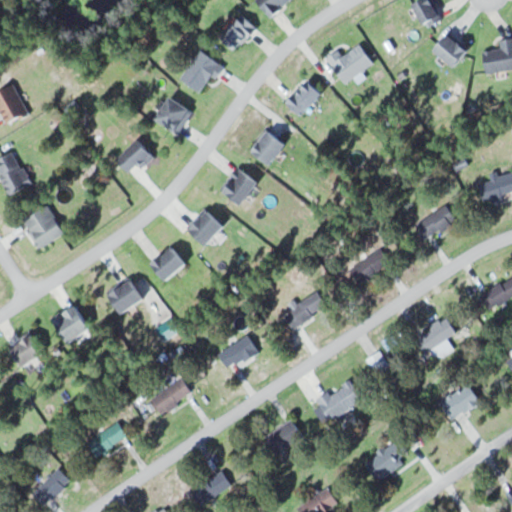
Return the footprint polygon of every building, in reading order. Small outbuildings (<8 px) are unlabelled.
[(443,20),(434,0),(422,0),(416,3),(427,28),(443,20)] [(260,28),(246,13),(224,34),(238,49),(260,28)] [(438,49),(456,67),(471,52),(453,34),(438,49)] [(511,37),(502,39),(503,49),(486,51),(489,72),(511,68),(511,37)] [(333,61),(347,82),(376,62),(361,42),(333,61)] [(183,78),(205,92),(224,64),(202,49),(183,78)] [(325,93),(312,79),(288,100),(301,115),(325,93)] [(31,111),(15,83),(0,90),(0,105),(9,123),(31,111)] [(179,131),(194,109),(173,95),(159,117),(179,131)] [(253,148),(273,163),(289,142),(270,127),(253,148)] [(119,157),(133,174),(156,154),(141,137),(119,157)] [(0,176),(2,176),(10,193),(32,183),(17,150),(0,157),(0,176)] [(224,187),(244,203),(261,181),(241,165),(224,187)] [(511,193),(511,169),(492,175),(493,180),(481,183),(485,201),(511,193)] [(24,221),(42,247),(67,230),(49,204),(24,221)] [(459,221),(449,204),(418,223),(427,240),(459,221)] [(190,225),(209,243),(227,225),(208,206),(190,225)] [(168,279),(189,262),(174,243),(153,260),(168,279)] [(351,268),(361,283),(393,263),(383,248),(351,268)] [(124,312),(146,296),(132,276),(110,291),(124,312)] [(511,297),(511,276),(484,294),(493,309),(511,297)] [(292,305),(295,310),(287,314),(293,327),(329,308),(320,290),(292,305)] [(418,330),(424,348),(458,336),(451,318),(418,330)] [(221,350),(229,368),(261,353),(252,335),(221,350)] [(391,364),(381,351),(369,360),(379,373),(391,364)] [(194,393),(184,378),(153,399),(164,414),(194,393)] [(333,420),(365,398),(351,378),(319,400),(333,420)] [(445,400),(458,418),(483,400),(470,383),(445,400)] [(278,455),(306,437),(294,419),(266,436),(278,455)] [(89,442),(98,457),(130,437),(120,422),(89,442)] [(408,453),(405,443),(369,456),(376,479),(407,468),(402,455),(408,453)] [(35,490),(46,504),(74,482),(62,468),(35,490)] [(234,484),(224,469),(194,490),(204,505),(234,484)] [(300,506),(303,511),(325,511),(341,502),(330,486),(300,506)]
